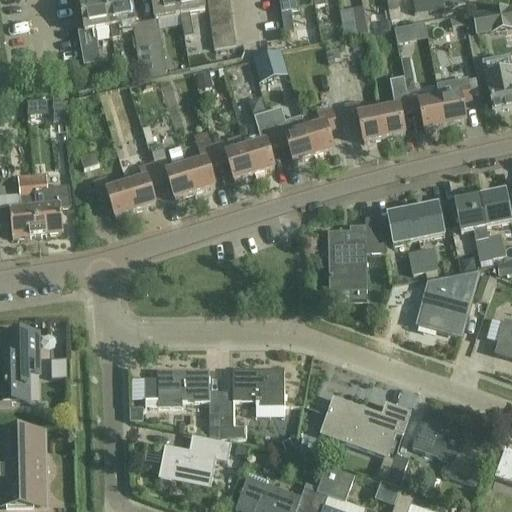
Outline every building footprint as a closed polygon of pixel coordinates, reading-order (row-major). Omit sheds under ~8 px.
[(110,31),(105,0),(104,0),(81,4),(86,33),(78,34),(83,68),(100,65),(95,34),(109,31),(110,31)] [(105,0),(110,31),(109,31),(112,42),(119,41),(117,30),(135,27),(130,0),(105,0)] [(152,0),(156,23),(179,19),(180,19),(176,0),(152,0)] [(203,0),(176,0),(180,19),(179,19),(182,40),(191,39),(188,17),(206,15),(203,0)] [(281,0),(279,0),(281,16),(300,13),(297,0),(281,0)] [(385,0),(388,14),(397,13),(395,0),(385,0)] [(443,11),(440,0),(435,0),(427,2),(429,13),(443,11)] [(466,0),(442,0),(445,11),(468,7),(466,0)] [(209,4),(211,15),(232,12),(230,1),(209,4)] [(511,29),(511,9),(473,17),(477,37),(511,29)] [(363,11),(352,12),(357,39),(367,37),(363,11)] [(232,12),(211,15),(213,29),(234,26),(232,12)] [(352,12),(339,15),(344,41),(357,39),(352,12)] [(294,33),(292,24),(283,25),(284,35),(294,33)] [(236,37),(234,26),(213,29),(214,40),(236,37)] [(394,33),(397,47),(408,44),(406,30),(394,33)] [(236,37),(214,40),(216,52),(238,49),(236,37)] [(161,47),(149,49),(154,79),(166,77),(165,75),(172,74),(170,61),(164,62),(161,47)] [(141,82),(154,79),(149,49),(136,52),(141,82)] [(253,63),(260,86),(287,78),(280,55),(253,63)] [(103,76),(104,85),(118,83),(116,69),(107,70),(103,76)] [(511,72),(487,77),(494,115),(511,111),(511,72)] [(395,111),(379,114),(385,143),(406,139),(402,118),(411,116),(407,95),(406,96),(402,82),(389,84),(393,98),(395,111)] [(456,99),(440,102),(446,130),(467,126),(463,106),(473,104),(469,83),(454,86),(456,99)] [(421,93),(407,95),(411,116),(421,114),(425,135),(446,130),(440,102),(423,105),(421,93)] [(27,106),(27,120),(47,119),(47,105),(27,106)] [(364,147),(385,143),(379,114),(362,118),(360,106),(346,109),(350,129),(360,127),(364,147)] [(286,126),(285,126),(280,112),(267,116),(278,150),(287,147),(293,167),(313,161),(305,133),(290,138),(286,126)] [(321,128),(305,133),(313,161),(333,154),(327,134),(338,131),(332,112),(318,116),(321,128)] [(262,146),(246,151),(254,178),(274,172),(268,153),(278,150),(267,116),(253,120),(258,134),(262,146)] [(226,144),(212,148),(218,168),(227,166),(233,185),(254,178),(246,151),(230,156),(226,144)] [(203,165),(187,170),(195,197),(215,191),(209,171),(218,168),(212,148),(199,152),(203,165)] [(84,173),(100,168),(96,157),(80,161),(84,173)] [(167,163),(153,167),(159,186),(167,184),(173,203),(195,197),(187,170),(170,175),(167,163)] [(143,183),(127,188),(136,215),(155,209),(149,189),(159,186),(153,167),(140,171),(143,183)] [(46,176),(32,177),(34,198),(48,197),(46,176)] [(17,179),(19,200),(34,198),(32,177),(17,179)] [(114,222),(136,215),(127,188),(110,193),(107,181),(93,186),(99,205),(108,202),(114,222)] [(48,197),(34,198),(38,240),(63,238),(61,211),(70,210),(68,190),(47,192),(48,197)] [(486,232),(511,226),(505,197),(480,202),(486,232)] [(21,212),(10,213),(13,243),(38,240),(34,198),(19,200),(21,212)] [(486,232),(480,202),(455,207),(461,237),(486,232)] [(418,245),(443,240),(438,211),(412,216),(418,245)] [(418,245),(412,216),(387,221),(392,250),(418,245)] [(367,258),(377,258),(387,258),(382,225),(366,226),(366,231),(351,231),(351,236),(329,236),(329,296),(367,296),(367,258)] [(500,238),(488,241),(492,263),(504,260),(500,238)] [(488,241),(474,243),(478,266),(492,263),(488,241)] [(433,252),(420,255),(424,276),(437,274),(433,252)] [(420,255),(408,257),(412,279),(424,276),(420,255)] [(475,303),(487,307),(495,283),(483,280),(475,303)] [(464,330),(469,311),(473,297),(454,292),(450,306),(426,299),(418,329),(451,338),(454,327),(464,330)] [(511,329),(506,328),(497,357),(511,361),(511,329)] [(0,362),(0,405),(28,406),(28,363),(37,362),(37,347),(36,334),(7,335),(8,363),(0,362)] [(230,395),(220,395),(220,444),(244,444),(245,430),(230,431),(230,407),(259,407),(258,413),(284,412),(283,375),(231,375),(230,395)] [(220,444),(220,395),(208,395),(208,376),(158,376),(158,383),(145,383),(145,412),(157,412),(157,413),(182,412),(182,407),(208,407),(208,444),(220,444)] [(410,417),(403,415),(386,409),(382,420),(333,403),(320,439),(387,462),(396,435),(403,437),(410,417)] [(129,424),(142,424),(142,416),(138,412),(129,412),(129,424)] [(475,491),(490,448),(469,441),(471,438),(423,421),(412,454),(449,467),(444,480),(475,491)] [(0,509),(48,508),(46,436),(0,436),(0,509)] [(227,467),(230,449),(191,442),(189,456),(164,451),(158,484),(209,493),(215,465),(227,467)] [(511,486),(511,454),(505,452),(495,480),(511,486)] [(408,465),(394,460),(385,486),(399,491),(408,465)] [(301,501),(266,489),(268,484),(248,477),(247,483),(235,511),(309,511),(316,495),(304,491),(301,501)] [(418,511),(409,508),(413,496),(400,491),(392,511),(418,511)] [(316,495),(309,511),(362,511),(328,500),(316,495)]
